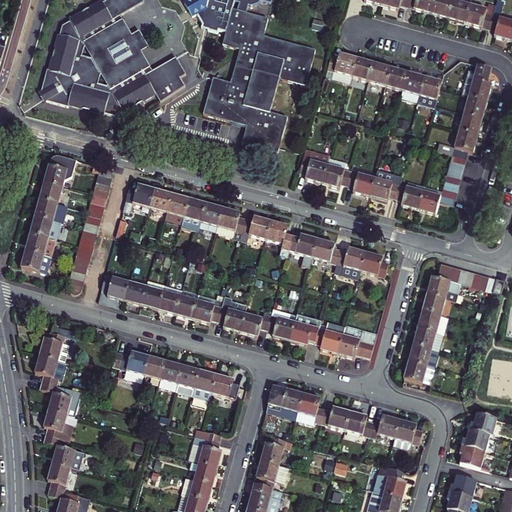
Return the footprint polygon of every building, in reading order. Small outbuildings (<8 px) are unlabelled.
[(94,110),(93,112),(106,115),(107,114),(116,117),(125,111),(126,113),(138,104),(137,102),(143,98),(145,100),(158,91),(165,102),(190,85),(185,77),(189,75),(178,58),(155,73),(147,61),(140,67),(119,36),(127,30),(119,20),(142,4),(139,0),(105,0),(102,2),(100,0),(88,8),(89,10),(84,14),(82,12),(70,20),(71,22),(64,26),(61,38),(60,38),(56,52),(59,54),(58,60),(54,59),(50,75),(48,75),(43,93),(45,91),(51,100),(48,102),(72,108),(73,107),(87,110),(88,108),(94,110)] [(181,0),(183,2),(181,3),(190,16),(193,13),(202,25),(211,27),(210,31),(217,33),(218,29),(225,0),(181,0)] [(233,9),(235,0),(225,0),(218,29),(228,32),(224,46),(241,50),(232,83),(215,78),(205,114),(248,126),(243,143),(279,153),(289,117),(271,112),(280,79),(306,86),(316,51),(264,36),(269,19),(247,13),(233,9)] [(235,0),(233,9),(247,13),(249,6),(253,7),(256,7),(259,6),(261,4),(271,6),(273,0),(235,0)] [(409,0),(384,0),(383,5),(395,8),(400,9),(401,4),(408,6),(409,0)] [(409,0),(408,6),(419,9),(432,13),(435,0),(409,0)] [(449,18),(453,0),(435,0),(432,13),(440,15),(449,18)] [(465,22),(470,4),(471,0),(453,0),(449,18),(457,20),(465,22)] [(470,4),(465,22),(475,25),(490,29),(493,16),(485,14),(487,8),(470,4)] [(511,21),(493,16),(490,29),(496,31),(495,36),(502,38),(511,41),(511,21)] [(323,28),(312,25),(310,35),(320,38),(323,28)] [(132,39),(127,30),(119,36),(140,67),(147,61),(143,55),(132,39)] [(140,34),(132,39),(143,55),(150,50),(140,34)] [(353,78),(358,58),(350,56),(341,54),(340,58),(332,56),(326,76),(352,83),(353,78)] [(353,78),(370,82),(375,63),(367,61),(358,58),(353,78)] [(375,63),(370,82),(387,87),(393,68),(385,66),(375,63)] [(492,68),(477,64),(476,70),(469,68),(462,93),(469,95),(488,100),(491,89),(492,83),(488,82),(492,68)] [(401,70),(393,68),(387,87),(403,91),(408,72),(401,70)] [(408,72),(403,91),(401,100),(418,104),(420,96),(425,77),(418,75),(408,72)] [(435,80),(425,77),(420,96),(437,101),(443,82),(435,80)] [(45,91),(43,93),(40,94),(46,103),(48,102),(51,100),(45,91)] [(488,100),(469,95),(465,111),(484,116),(485,109),(488,100)] [(484,116),(465,111),(460,129),(479,134),(481,127),(484,116)] [(479,134),(460,129),(455,146),(469,150),(474,151),(476,144),(479,134)] [(331,164),(333,153),(307,146),(301,171),(309,174),(308,177),(315,179),(326,182),(331,164)] [(455,146),(453,153),(467,157),(469,150),(455,146)] [(438,147),(437,154),(452,157),(453,149),(438,147)] [(453,153),(452,160),(466,163),(467,157),(453,153)] [(47,184),(66,189),(68,182),(73,177),(77,161),(59,156),(56,157),(53,159),(52,162),(52,165),(48,178),(47,184)] [(452,160),(450,167),(464,170),(466,163),(452,160)] [(351,185),(355,170),(331,164),(326,182),(334,185),(343,187),(344,183),(351,185)] [(100,176),(113,180),(114,179),(114,175),(113,172),(111,170),(95,166),(94,172),(101,174),(100,176)] [(464,170),(450,167),(448,173),(462,177),(464,170)] [(373,195),(378,177),(355,170),(351,185),(357,186),(356,191),(364,193),(373,195)] [(462,177),(448,173),(446,180),(460,184),(462,177)] [(112,187),(113,180),(100,176),(98,183),(112,187)] [(398,197),(402,183),(378,177),(373,195),(382,197),(390,200),(391,196),(398,197)] [(446,180),(444,187),(458,191),(460,184),(446,180)] [(109,194),(112,187),(98,183),(96,191),(109,194)] [(402,183),(398,197),(404,199),(403,203),(411,205),(421,208),(426,190),(402,183)] [(44,194),(42,201),(61,207),(66,189),(47,184),(44,194)] [(132,189),(125,213),(133,215),(136,205),(153,210),(158,191),(148,188),(141,186),(140,191),(132,189)] [(444,187),(443,194),(457,198),(458,191),(444,187)] [(442,194),(426,190),(421,208),(429,210),(437,213),(441,201),(442,194)] [(108,201),(109,194),(96,191),(94,197),(108,201)] [(153,210),(169,214),(174,196),(165,193),(158,191),(153,210)] [(442,194),(441,201),(455,205),(457,198),(443,194),(442,194)] [(187,219),(191,200),(181,198),(174,196),(169,214),(187,219)] [(108,201),(94,197),(92,205),(106,208),(108,201)] [(200,233),(201,230),(208,205),(199,202),(191,200),(187,219),(184,229),(200,233)] [(39,212),(38,218),(63,225),(64,226),(69,209),(61,207),(42,201),(39,212)] [(91,211),(104,215),(106,208),(92,205),(91,211)] [(220,228),(225,209),(216,207),(208,205),(201,230),(218,234),(220,228)] [(244,235),(248,220),(241,218),(242,214),(236,212),(225,209),(220,228),(244,235)] [(102,221),(104,215),(91,211),(90,215),(89,218),(102,221)] [(63,225),(38,218),(35,227),(33,235),(58,242),(63,225)] [(87,223),(101,227),(102,221),(89,218),(87,223)] [(242,241),(242,243),(249,245),(251,237),(268,241),(273,223),(265,220),(256,218),(255,222),(248,220),(244,235),(242,241)] [(119,238),(126,240),(131,222),(124,220),(119,238)] [(99,234),(101,227),(87,223),(85,231),(99,234)] [(273,223),(268,241),(286,246),(284,251),(291,253),(295,238),(288,237),(291,227),(283,225),(273,223)] [(220,228),(218,234),(242,241),(244,235),(220,228)] [(97,241),(99,234),(85,231),(85,232),(83,238),(97,241)] [(58,242),(33,235),(31,244),(28,252),(54,259),(58,242)] [(291,253),(315,260),(320,240),(309,238),(303,236),(302,240),(295,238),(291,253)] [(95,248),(97,241),(83,238),(82,244),(95,248)] [(320,240),(315,260),(338,266),(342,252),(335,250),(337,245),(331,244),(320,240)] [(93,254),(95,248),(82,244),(80,249),(80,251),(93,254)] [(349,253),(342,252),(338,266),(335,276),(360,282),(362,272),(367,253),(357,251),(350,249),(349,253)] [(91,261),(93,254),(80,251),(78,258),(91,261)] [(54,259),(28,252),(26,261),(24,269),(50,276),(55,260),(54,259)] [(376,256),(367,253),(362,272),(386,279),(391,264),(383,262),(385,258),(376,256)] [(89,269),(91,261),(78,258),(76,266),(89,269)] [(304,258),(302,268),(309,269),(311,260),(304,258)] [(449,280),(452,267),(445,265),(441,278),(449,280)] [(89,269),(76,266),(74,272),(88,276),(89,269)] [(459,268),(452,267),(449,280),(454,281),(455,282),(459,268)] [(465,270),(459,268),(455,282),(462,283),(465,270)] [(472,272),(465,270),(462,283),(466,285),(468,285),(472,272)] [(72,279),(86,282),(88,276),(74,272),(72,279)] [(475,287),(479,274),(472,272),(468,285),(475,287)] [(108,277),(105,291),(112,294),(111,298),(118,300),(128,303),(133,284),(135,278),(114,273),(113,279),(108,277)] [(482,289),(485,275),(479,274),(475,287),(482,289)] [(488,291),(491,277),(485,275),(482,289),(488,291)] [(449,280),(441,278),(436,276),(433,287),(431,294),(450,299),(461,303),(464,294),(451,291),(454,281),(449,280)] [(488,291),(495,292),(498,279),(491,277),(488,291)] [(72,279),(70,286),(84,290),(86,282),(72,279)] [(505,295),(509,281),(498,279),(495,292),(505,295)] [(455,282),(454,281),(451,291),(464,294),(466,285),(462,283),(455,282)] [(152,282),(150,289),(145,307),(154,309),(162,311),(167,293),(169,286),(152,282)] [(145,307),(150,289),(133,284),(128,303),(137,305),(145,307)] [(84,290),(70,286),(68,294),(77,297),(81,295),(83,292),(84,290)] [(178,316),(183,298),(167,293),(162,311),(170,314),(178,316)] [(426,311),(445,316),(450,299),(431,294),(429,302),(426,311)] [(226,303),(201,296),(200,302),(224,309),(226,303)] [(200,302),(183,298),(178,316),(185,318),(195,320),(200,302)] [(226,303),(224,309),(221,323),(228,325),(227,329),(234,331),(244,334),(249,315),(251,307),(234,302),(234,300),(227,298),(226,303)] [(200,302),(195,320),(205,323),(212,325),(213,321),(221,323),(224,309),(200,302)] [(445,316),(426,311),(424,319),(422,328),(447,335),(452,318),(445,316)] [(265,320),(249,315),(244,334),(253,336),(261,338),(263,330),(270,332),(274,317),(267,316),(265,320)] [(318,344),(321,330),(315,328),(317,320),(301,315),(298,324),(294,342),(304,345),(311,347),(312,343),(318,344)] [(298,324),(274,317),(270,332),(277,334),(276,337),(283,339),(294,342),(298,324)] [(345,337),(340,355),(348,357),(358,360),(360,355),(372,359),(378,335),(348,326),(345,337)] [(419,336),(417,345),(442,352),(447,335),(422,328),(419,336)] [(43,350),(41,359),(59,364),(67,366),(75,336),(53,330),(49,342),(46,341),(43,350)] [(321,330),(318,344),(324,346),(323,350),(331,353),(340,355),(345,337),(321,330)] [(442,352),(417,345),(415,352),(412,362),(439,369),(442,352)] [(143,379),(148,360),(140,358),(132,355),(131,361),(127,374),(125,383),(141,387),(143,379)] [(113,371),(120,373),(123,358),(116,356),(113,371)] [(123,358),(120,373),(127,374),(131,361),(123,358)] [(42,385),(57,389),(59,383),(54,381),(59,364),(41,359),(37,370),(36,376),(44,378),(42,385)] [(157,363),(148,360),(143,379),(161,384),(166,365),(157,363)] [(439,369),(412,362),(410,370),(408,379),(434,386),(439,369)] [(166,365),(161,384),(178,389),(183,370),(174,367),(166,365)] [(192,372),(183,370),(178,389),(176,396),(193,401),(196,394),(201,375),(192,372)] [(209,377),(201,375),(196,394),(212,398),(217,380),(209,377)] [(217,380),(212,398),(236,405),(240,391),(233,389),(235,385),(226,382),(217,380)] [(159,392),(176,396),(178,389),(161,384),(159,392)] [(49,412),(68,418),(76,420),(82,396),(57,389),(42,385),(41,391),(54,395),(51,403),(49,412)] [(274,416),(298,423),(298,420),(300,415),(305,396),(296,393),(287,391),(287,392),(275,388),(271,405),(277,406),(274,416)] [(196,394),(193,401),(210,406),(212,398),(196,394)] [(317,419),(316,425),(323,426),(327,411),(320,410),(323,400),(314,398),(305,396),(300,415),(317,419)] [(346,433),(351,413),(343,411),(334,409),(333,413),(327,411),(323,426),(346,433)] [(66,426),(68,418),(49,412),(45,424),(44,430),(49,431),(47,437),(61,442),(71,444),(75,429),(66,426)] [(359,416),(351,413),(346,433),(370,440),(374,425),(366,423),(368,418),(359,416)] [(298,420),(316,425),(317,419),(300,415),(298,420)] [(488,440),(493,421),(472,416),(469,426),(466,425),(465,428),(463,433),(485,439),(488,440)] [(76,420),(68,418),(66,426),(75,429),(76,429),(78,421),(76,420)] [(397,441),(401,422),(393,420),(384,418),(382,427),(374,425),(370,440),(377,442),(379,436),(397,441)] [(410,425),(401,422),(397,441),(395,447),(410,451),(412,448),(413,445),(421,447),(424,433),(417,431),(419,427),(410,425)] [(196,441),(205,443),(207,435),(203,433),(198,432),(196,441)] [(485,439),(463,433),(461,442),(458,441),(458,445),(456,449),(480,456),(485,439)] [(222,439),(207,435),(205,443),(219,447),(222,439)] [(53,466),(72,471),(81,474),(86,456),(59,449),(61,442),(47,437),(45,444),(58,448),(56,457),(53,466)] [(263,461),(282,466),(286,449),(294,451),(295,444),(274,438),(272,445),(268,444),(266,452),(263,461)] [(190,463),(198,466),(217,471),(219,463),(221,455),(218,454),(220,447),(219,447),(205,443),(196,441),(190,463)] [(480,456),(456,449),(455,453),(454,457),(456,458),(454,467),(476,473),(480,456)] [(282,466),(263,461),(261,471),(259,478),(262,479),(260,487),(275,491),(277,482),(287,485),(291,469),(282,466)] [(334,472),(336,463),(328,461),(326,470),(334,472)] [(348,466),(338,463),(335,473),(346,476),(348,466)] [(53,484),(51,492),(65,496),(72,471),(53,466),(50,477),(49,483),(53,484)] [(198,466),(194,483),(213,488),(215,481),(217,471),(198,466)] [(404,482),(405,474),(382,468),(375,492),(403,500),(406,491),(408,483),(404,482)] [(475,486),(453,480),(450,491),(447,490),(446,493),(445,497),(470,504),(475,486)] [(182,498),(208,505),(210,497),(213,488),(194,483),(188,481),(187,481),(182,498)] [(275,491),(260,487),(258,493),(255,492),(252,500),(250,509),(261,511),(281,511),(286,494),(275,491)] [(399,511),(401,509),(403,500),(375,492),(373,491),(367,511),(399,511)] [(58,511),(86,511),(88,509),(90,503),(65,496),(51,492),(49,498),(61,502),(59,510),(58,511)] [(511,496),(505,494),(503,504),(511,505),(511,496)] [(467,511),(470,504),(445,497),(444,501),(443,505),(446,506),(444,511),(467,511)] [(206,511),(208,505),(182,498),(178,511),(206,511)]
